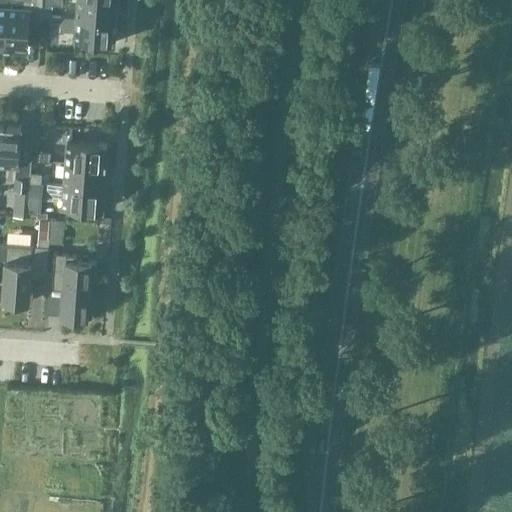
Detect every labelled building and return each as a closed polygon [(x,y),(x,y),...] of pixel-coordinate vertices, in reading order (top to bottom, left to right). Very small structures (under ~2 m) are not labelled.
[(7,0),(7,6),(4,46),(27,48),(29,15),(41,16),(42,3),(42,0),(7,0)] [(116,19),(117,0),(76,0),(75,16),(116,19)] [(60,16),(48,15),(47,25),(59,26),(60,16)] [(59,26),(59,30),(74,30),(74,40),(114,43),(116,19),(75,16),(75,17),(60,16),(59,26)] [(44,141),(61,142),(62,118),(45,117),(44,141)] [(21,125),(0,123),(0,164),(18,166),(21,125)] [(106,141),(66,138),(64,158),(105,161),(106,141)] [(50,151),(38,150),(37,160),(49,161),(50,151)] [(103,184),(105,161),(64,158),(63,181),(103,184)] [(30,172),(29,182),(41,183),(42,172),(30,172)] [(14,190),(26,191),(27,179),(15,178),(14,190)] [(101,208),(103,184),(63,181),(61,205),(101,208)] [(41,183),(29,182),(27,212),(40,213),(43,183),(41,183)] [(49,236),(69,237),(70,212),(50,211),(49,236)] [(49,220),(39,219),(37,245),(49,246),(49,236),(47,236),(49,220)] [(0,242),(0,260),(4,261),(3,279),(0,278),(0,299),(28,302),(30,270),(47,271),(49,246),(37,245),(6,243),(0,242)] [(52,252),(50,282),(63,283),(60,315),(92,318),(93,297),(88,296),(90,277),(94,278),(96,260),(76,259),(76,254),(52,252)]
